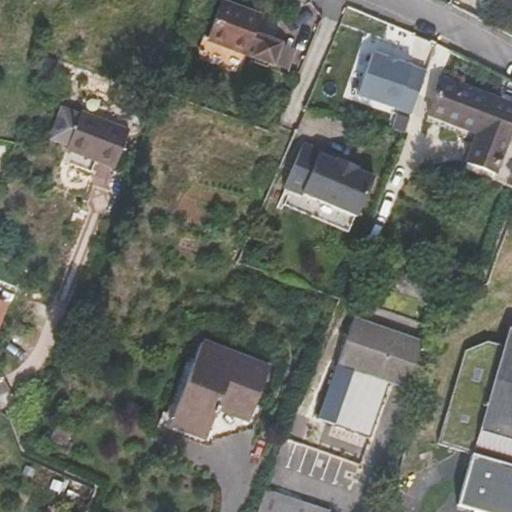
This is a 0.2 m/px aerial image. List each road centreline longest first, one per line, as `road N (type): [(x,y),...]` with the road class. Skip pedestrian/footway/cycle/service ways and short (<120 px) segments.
road 1 (unknown): [(9,416),(49,345),(100,209)]
road 2 (residential): [(390,0),(511,59)]
